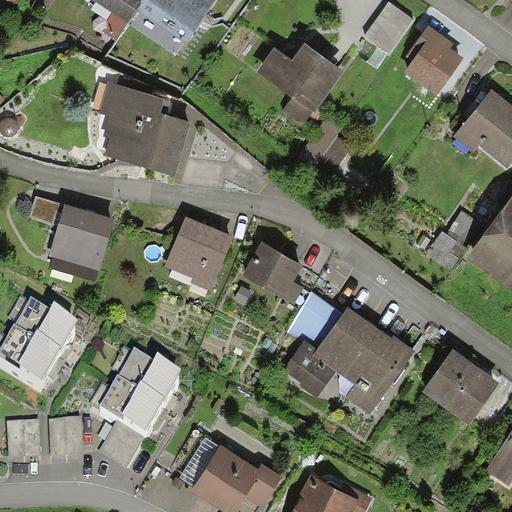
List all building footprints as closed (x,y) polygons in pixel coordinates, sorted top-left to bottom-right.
[(138,11),(145,0),(92,0),(115,14),(104,31),(117,39),(128,22),(130,24),(138,11)] [(145,0),(138,11),(189,46),(216,0),(145,0)] [(390,4),(366,37),(391,54),(414,21),(390,4)] [(457,45),(436,30),(403,77),(417,87),(412,95),(427,106),(434,97),(438,100),(466,60),(453,51),(457,45)] [(293,62),(276,50),(258,74),(295,101),(286,113),(305,127),(344,75),(305,46),(293,62)] [(160,98),(109,82),(100,112),(110,115),(103,136),(110,139),(106,154),(175,176),(193,123),(168,115),(172,102),(160,98)] [(511,106),(493,91),(454,137),(473,153),(480,144),(508,168),(511,163),(511,106)] [(343,129),(329,119),(297,163),(312,173),(343,129)] [(5,120),(0,127),(3,136),(14,136),(18,130),(14,121),(5,120)] [(88,214),(37,198),(31,218),(59,227),(50,256),(56,258),(52,270),(94,283),(114,222),(88,214)] [(511,200),(469,259),(511,290),(511,200)] [(466,248),(478,223),(461,214),(449,240),(466,248)] [(208,228),(187,219),(167,267),(196,279),(194,284),(211,292),(234,239),(208,228)] [(318,277),(263,245),(254,262),(245,278),(294,306),(304,288),(309,291),(318,277)] [(251,292),(242,288),(236,301),(245,305),(251,292)] [(392,340),(348,308),(345,313),(314,292),(285,332),(300,342),(279,373),(296,386),(294,389),(318,407),(338,380),(348,387),(341,398),(369,419),(417,353),(394,337),(392,340)] [(79,342),(22,306),(0,340),(0,370),(44,398),(79,342)] [(487,372),(454,349),(423,392),(468,424),(471,421),(488,433),(511,398),(511,378),(505,374),(499,381),(487,372)] [(182,391),(127,357),(93,411),(148,446),(182,391)] [(40,426),(8,428),(10,465),(42,463),(40,426)] [(81,426),(50,428),(52,463),(84,462),(81,426)] [(511,432),(486,473),(509,488),(511,483),(511,432)] [(259,472),(219,448),(192,492),(225,511),(238,511),(239,511),(255,511),(260,505),(264,507),(283,477),(263,465),(259,472)] [(345,483),(340,494),(310,479),(292,511),(367,511),(374,499),(345,483)]
